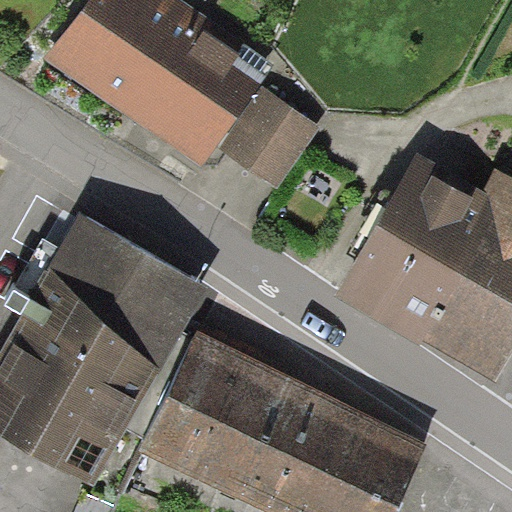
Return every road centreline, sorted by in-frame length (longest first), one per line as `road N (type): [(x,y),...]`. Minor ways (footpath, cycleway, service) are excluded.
road 1 (unclassified): [(0,110),(303,302)]
road 2 (unclassified): [(303,302),(511,443)]
road 3 (residential): [(303,302),(442,110)]
